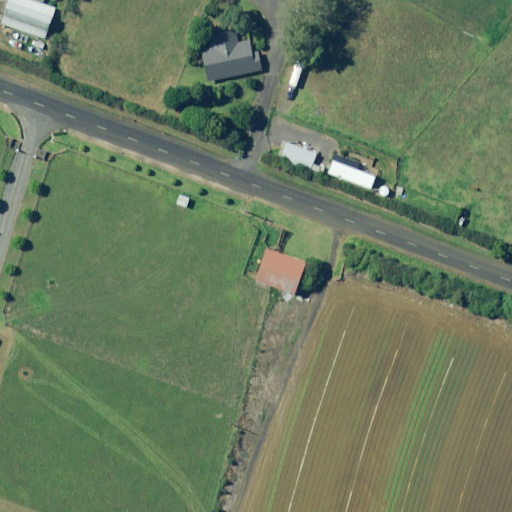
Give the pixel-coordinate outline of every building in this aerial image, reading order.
[(27,0),(9,0),(4,16),(1,26),(45,40),(48,30),(55,9),(27,0)] [(235,45),(232,33),(211,37),(214,49),(202,51),(208,82),(260,72),(256,54),(248,56),(245,43),(235,45)] [(316,155),(286,143),(280,160),(310,171),(316,155)] [(190,199),(180,195),(176,206),(187,210),(190,199)] [(306,263),(267,250),(256,281),(295,295),(306,263)]
